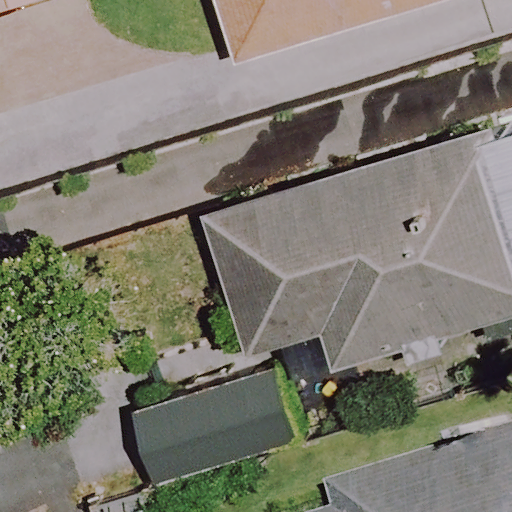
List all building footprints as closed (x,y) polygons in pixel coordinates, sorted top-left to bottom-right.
[(0,0),(0,18),(13,16),(9,0),(0,0)] [(422,0),(214,0),(233,59),(422,0)] [(511,307),(511,126),(361,175),(355,157),(198,208),(243,345),(276,334),(291,378),(511,307)] [(298,435),(276,362),(127,406),(149,479),(298,435)] [(511,511),(511,424),(329,479),(337,503),(306,511),(511,511)]
